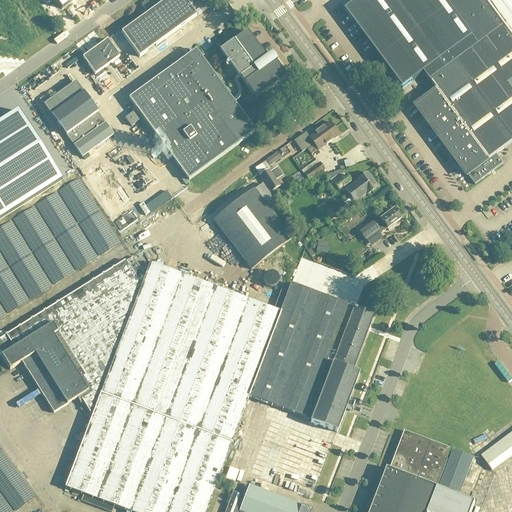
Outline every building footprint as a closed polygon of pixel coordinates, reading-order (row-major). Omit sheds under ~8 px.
[(52,0),(60,10),(74,0),(52,0)] [(167,0),(121,34),(139,59),(196,17),(183,0),(167,0)] [(511,142),(511,0),(359,0),(344,11),(402,90),(423,74),(437,92),(416,108),(466,176),(467,176),(474,186),(503,165),(495,155),(511,142)] [(238,17),(231,22),(236,29),(243,24),(238,17)] [(256,100),(286,78),(275,62),(276,62),(271,55),(266,59),(247,33),(221,52),(256,100)] [(82,59),(94,76),(119,58),(106,41),(82,59)] [(195,52),(129,100),(189,181),(255,133),(195,52)] [(126,64),(117,69),(126,83),(135,78),(126,64)] [(106,86),(110,94),(117,90),(113,82),(106,86)] [(113,136),(76,83),(64,92),(62,88),(58,91),(60,94),(52,100),(48,95),(40,100),(82,158),(113,136)] [(18,113),(0,123),(0,220),(62,182),(18,113)] [(134,113),(126,119),(131,127),(140,121),(134,113)] [(303,144),(307,150),(335,129),(330,123),(309,138),(309,139),(303,144)] [(340,136),(335,129),(307,150),(311,156),(318,151),(319,151),(340,136)] [(319,163),(302,175),(308,182),(324,171),(319,163)] [(268,172),(259,177),(270,193),(278,188),(268,172)] [(358,182),(357,183),(345,192),(354,205),(368,195),(369,195),(378,188),(367,174),(357,181),(358,182)] [(354,184),(349,177),(339,185),(343,191),(354,184)] [(292,240),(267,207),(273,203),(261,187),(214,223),(251,271),(292,240)] [(380,235),(386,230),(387,231),(395,226),(394,225),(400,220),(393,211),(373,225),(372,223),(358,233),(364,242),(378,232),(380,235)] [(281,314),(280,314),(149,265),(141,287),(137,280),(142,277),(143,274),(133,259),(0,341),(0,354),(1,357),(9,371),(22,364),(53,414),(79,399),(92,418),(65,489),(83,496),(81,502),(107,511),(112,511),(114,507),(126,511),(206,511),(250,397),(281,314)] [(266,275),(265,276),(264,277),(263,279),(262,280),(263,282),(263,284),(264,285),(265,287),(266,288),(268,289),(270,289),(271,289),(273,288),(275,287),(276,286),(277,285),(278,283),(278,281),(278,280),(277,279),(277,277),(276,276),(275,275),(273,274),(272,273),(270,273),(267,274),(266,275)] [(359,376),(352,373),(374,317),(351,308),(349,307),(291,285),(289,290),(286,289),(284,295),(287,296),(280,314),(281,314),(250,397),(312,421),(311,424),(337,434),(346,410),(351,412),(353,405),(349,403),(359,376)] [(470,511),(474,502),(459,496),(438,488),(436,488),(446,461),(446,460),(450,450),(403,432),(389,471),(391,471),(389,477),(384,475),(384,476),(369,511),(470,511)] [(511,457),(511,433),(481,457),(492,473),(511,457)] [(452,452),(438,488),(459,496),(473,460),(452,452)] [(27,473),(23,475),(27,485),(32,483),(27,473)] [(309,511),(310,511),(248,487),(244,497),(231,493),(224,511),(309,511)] [(47,496),(39,500),(44,511),(50,511),(54,510),(47,496)]
